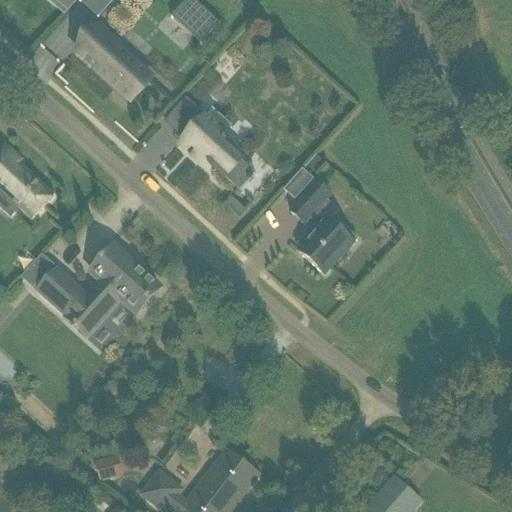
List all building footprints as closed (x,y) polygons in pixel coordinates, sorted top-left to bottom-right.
[(59,0),(56,3),(68,13),(79,2),(80,0),(59,0)] [(99,0),(108,8),(115,0),(99,0)] [(192,0),(188,0),(171,19),(201,46),(220,25),(192,0)] [(152,82),(115,48),(118,45),(100,28),(97,31),(96,31),(76,52),(85,60),(88,57),(99,67),(96,71),(132,104),(152,82)] [(186,100),(177,110),(196,128),(179,146),(199,164),(203,160),(225,180),(238,192),(247,182),(249,184),(253,179),(252,177),(255,173),(242,162),(220,141),(222,139),(232,128),(212,110),(206,118),(186,100)] [(21,163),(3,148),(0,150),(0,192),(3,196),(0,200),(0,208),(11,218),(18,210),(32,224),(54,200),(18,166),(21,163)] [(302,172),(284,192),(295,202),(311,184),(314,182),(302,172)] [(317,185),(290,215),(304,227),(308,222),(308,223),(310,224),(313,227),(310,231),(306,235),(308,236),(298,247),(302,250),(298,255),(324,278),(354,246),(324,218),(332,209),(326,203),(330,197),(317,185)] [(155,286),(149,281),(148,282),(146,280),(144,278),(145,277),(139,272),(138,273),(113,251),(92,274),(99,281),(86,297),(57,272),(52,277),(36,295),(65,321),(81,303),(103,323),(122,301),(138,316),(159,292),(154,287),(155,286)] [(43,258),(22,281),(33,291),(54,269),(43,258)] [(103,323),(81,303),(65,321),(87,340),(103,323)] [(105,436),(95,427),(85,439),(96,447),(105,436)] [(168,511),(169,511),(232,511),(259,478),(227,453),(188,504),(180,498),(183,493),(160,475),(142,498),(159,511),(168,511)] [(123,478),(118,460),(96,465),(101,484),(123,478)] [(365,511),(413,511),(420,504),(393,480),(365,511)] [(0,511),(25,511),(35,500),(28,494),(29,491),(15,481),(0,501),(0,511)]
